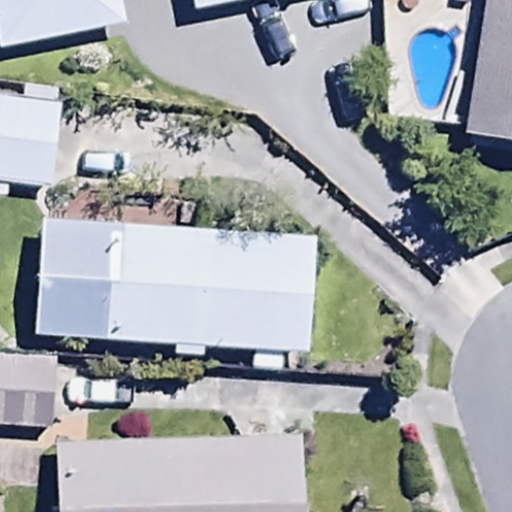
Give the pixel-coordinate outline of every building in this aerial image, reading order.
[(0,0),(0,46),(122,22),(117,0),(189,0),(191,8),(231,0),(0,0)] [(511,0),(478,0),(460,130),(511,138),(511,0)] [(0,185),(46,191),(58,103),(0,95),(0,185)] [(68,215),(37,213),(29,335),(171,344),(170,352),(201,354),(202,344),(305,351),(312,232),(111,219),(112,201),(69,198),(68,215)] [(0,369),(0,425),(46,428),(49,371),(0,369)] [(50,440),(52,511),(302,511),(300,434),(50,440)] [(0,452),(0,504),(34,505),(35,453),(0,452)]
